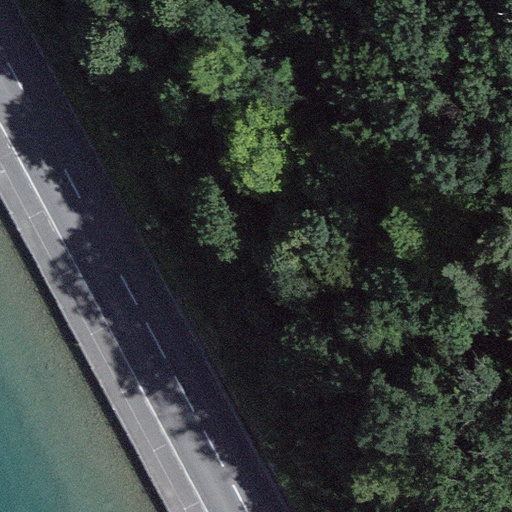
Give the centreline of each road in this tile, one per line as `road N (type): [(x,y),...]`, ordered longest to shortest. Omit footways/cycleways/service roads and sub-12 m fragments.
road 1 (secondary): [(246,511),(0,44)]
road 2 (track): [(511,343),(312,0)]
